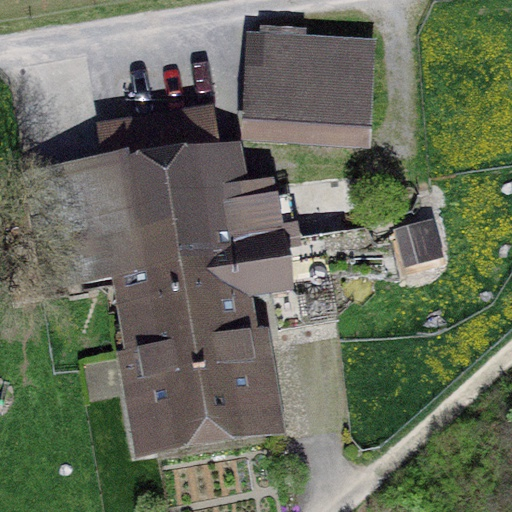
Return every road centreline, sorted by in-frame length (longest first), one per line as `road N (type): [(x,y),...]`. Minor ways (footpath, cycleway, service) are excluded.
road 1 (track): [(326,0),(0,51)]
road 2 (track): [(336,511),(511,355)]
